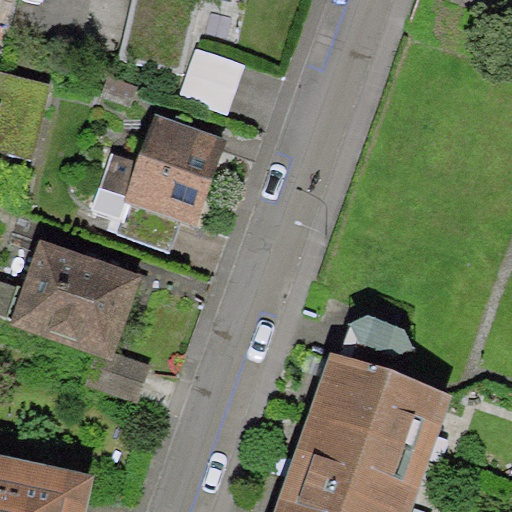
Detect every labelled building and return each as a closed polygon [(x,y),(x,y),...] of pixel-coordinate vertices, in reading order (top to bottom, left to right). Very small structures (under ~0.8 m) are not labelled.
[(200,0),(132,0),(118,62),(182,77),(200,0)] [(245,67),(196,49),(180,99),(228,116),(245,67)] [(51,84),(4,73),(0,91),(0,154),(33,162),(51,84)] [(228,144),(154,118),(139,164),(114,156),(91,213),(122,223),(128,207),(197,230),(228,144)] [(145,278),(41,243),(12,330),(93,359),(112,365),(116,355),(145,278)] [(410,511),(452,396),(330,353),(317,387),(297,443),(277,501),(272,511),(410,511)] [(139,403),(151,367),(116,355),(112,365),(93,359),(84,386),(139,403)] [(97,511),(104,485),(0,461),(0,511),(97,511)]
